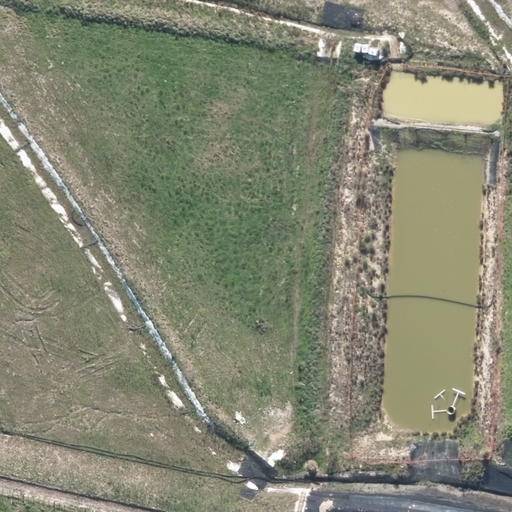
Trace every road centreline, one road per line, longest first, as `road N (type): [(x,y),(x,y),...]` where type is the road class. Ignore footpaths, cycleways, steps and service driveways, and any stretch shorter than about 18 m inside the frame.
road 1 (unclassified): [(441,20),(355,511)]
road 2 (unclassified): [(282,0),(441,20)]
